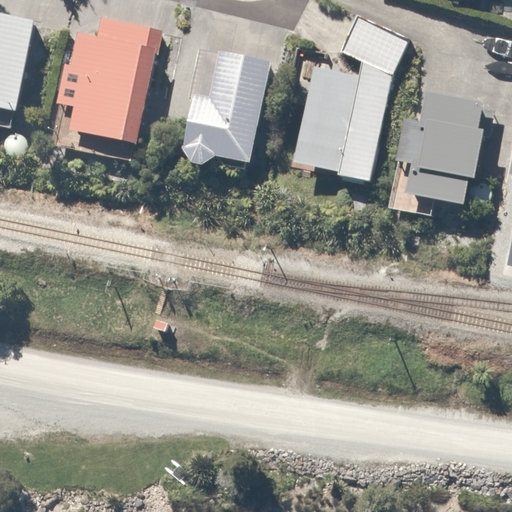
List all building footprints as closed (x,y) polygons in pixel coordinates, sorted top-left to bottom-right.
[(52,25),(0,15),(0,108),(36,115),(52,25)] [(367,77),(326,72),(312,168),(345,172),(344,182),(386,187),(400,81),(417,43),(356,17),(340,52),(368,65),(367,77)] [(152,148),(171,51),(162,49),(166,29),(107,18),(103,39),(94,38),(88,65),(77,63),(68,112),(91,116),(87,136),(152,148)] [(289,66),(209,51),(188,163),(229,170),(230,161),(270,169),(289,66)] [(411,120),(397,209),(445,216),(446,204),(486,211),(490,190),(500,192),(508,140),(497,138),(502,107),(439,97),(434,124),(411,120)]
